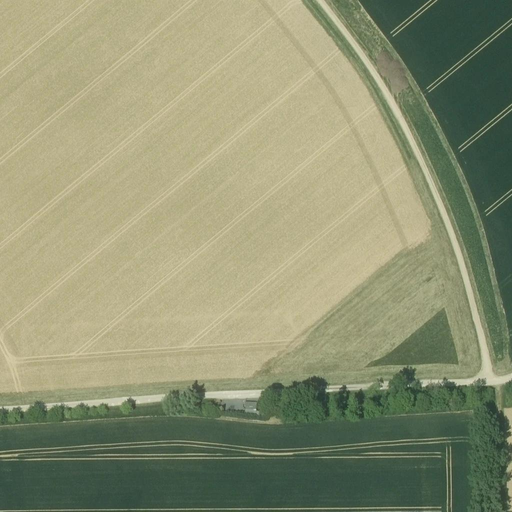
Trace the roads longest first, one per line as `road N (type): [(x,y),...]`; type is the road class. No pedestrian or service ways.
road 1 (track): [(0,411),(511,378)]
road 2 (track): [(317,0),(382,90),(431,187),(456,248),(491,384)]
road 3 (track): [(500,511),(498,384)]
